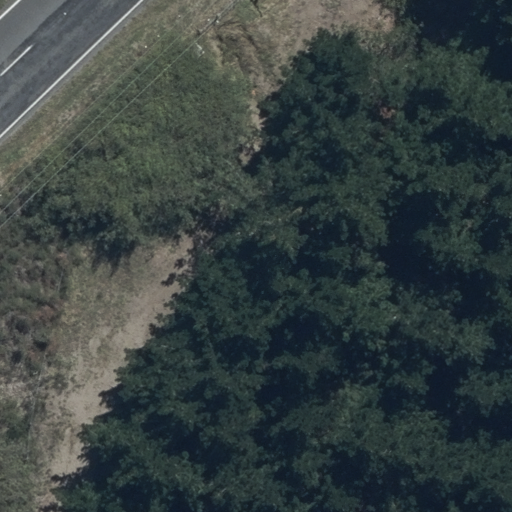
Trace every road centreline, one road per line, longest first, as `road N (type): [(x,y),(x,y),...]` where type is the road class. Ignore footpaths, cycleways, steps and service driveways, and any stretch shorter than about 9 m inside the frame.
road 1 (track): [(71,511),(205,145),(319,0)]
road 2 (tertiary): [(94,0),(0,88)]
